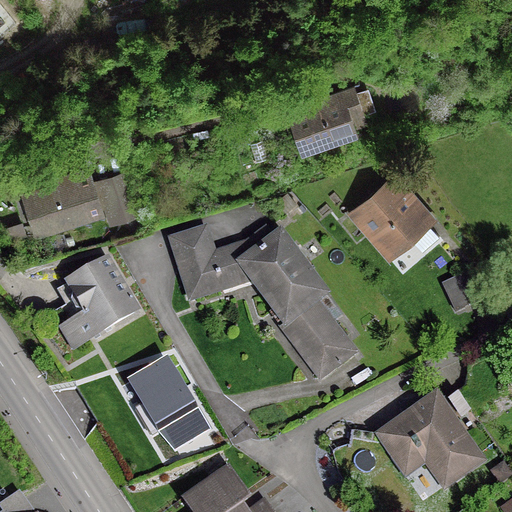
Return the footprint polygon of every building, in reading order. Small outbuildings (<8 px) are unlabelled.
[(337,92),(339,99),(289,116),(301,151),(352,134),(350,127),(363,122),(351,86),(337,92)] [(257,162),(269,159),(264,142),(252,145),(257,162)] [(73,181),(56,186),(22,196),(34,233),(86,216),(84,209),(98,205),(86,169),(71,174),(73,181)] [(126,180),(98,189),(108,217),(135,208),(126,180)] [(420,251),(437,236),(389,181),(349,215),(364,233),(370,229),(388,250),(405,235),(420,251)] [(19,224),(4,228),(8,238),(22,234),(19,224)] [(319,373),(321,374),(349,353),(324,320),(334,313),(278,236),(271,241),(268,237),(249,251),(245,246),(215,255),(207,231),(171,243),(188,299),(246,281),(248,276),(319,373)] [(120,289),(116,283),(103,262),(66,284),(71,292),(69,302),(73,309),(83,312),(96,334),(133,312),(120,289)] [(453,312),(482,298),(469,271),(440,285),(453,312)] [(474,416),(511,389),(511,378),(495,354),(467,367),(463,388),(445,401),(462,425),(474,416)] [(157,421),(192,400),(167,357),(131,378),(157,421)] [(442,486),(477,461),(433,398),(379,437),(396,462),(416,448),(442,486)] [(497,483),(508,476),(500,464),(492,470),(491,476),(497,483)] [(245,497),(226,470),(187,498),(197,511),(267,511),(261,503),(249,511),(239,511),(234,505),(245,497)] [(511,511),(511,499),(499,509),(501,511),(511,511)]
